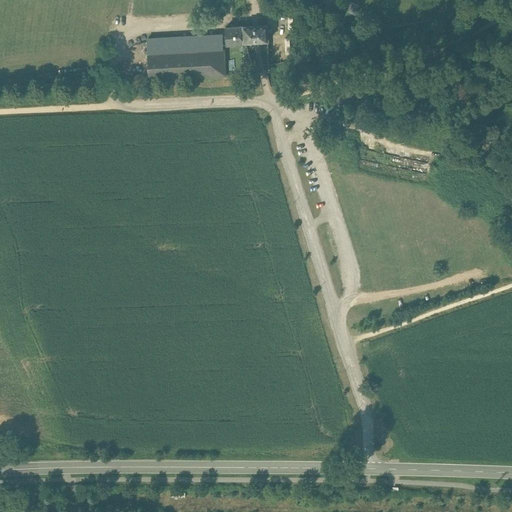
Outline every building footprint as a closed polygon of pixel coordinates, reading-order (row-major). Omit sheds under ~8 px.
[(359,6),(351,2),(348,10),(356,14),(359,6)] [(252,26),(253,42),(257,42),(261,41),(260,25),(256,26),(252,26)] [(268,25),(260,25),(261,41),(269,41),(268,25)] [(252,26),(226,28),(227,45),(253,42),(252,26)] [(221,40),(148,44),(148,54),(221,49),(221,40)] [(221,49),(148,54),(148,64),(149,80),(225,75),(224,49),(221,49)] [(148,64),(121,66),(123,81),(149,80),(148,64)]
